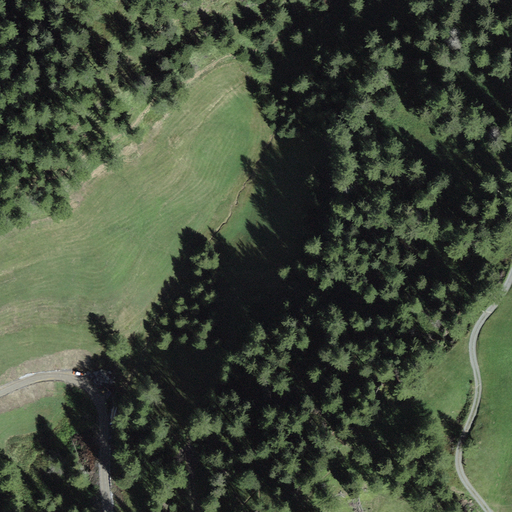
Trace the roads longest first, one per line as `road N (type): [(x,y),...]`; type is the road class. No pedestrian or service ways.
road 1 (track): [(488,511),(461,471),(484,394),(475,346),(511,286)]
road 2 (track): [(0,397),(50,384),(81,387),(105,409),(114,462),(108,511)]
road 3 (track): [(125,511),(156,456),(174,444),(189,453),(190,495)]
